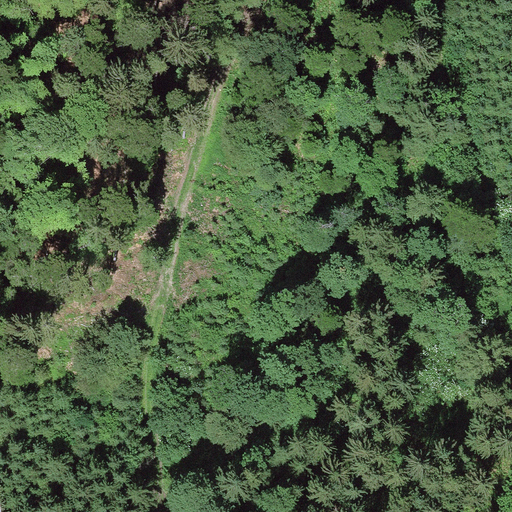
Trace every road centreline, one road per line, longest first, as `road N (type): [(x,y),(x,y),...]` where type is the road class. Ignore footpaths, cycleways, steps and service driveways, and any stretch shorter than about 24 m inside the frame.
road 1 (track): [(259,0),(202,123),(148,359),(143,401),(162,511)]
road 2 (track): [(511,268),(447,71),(440,0)]
